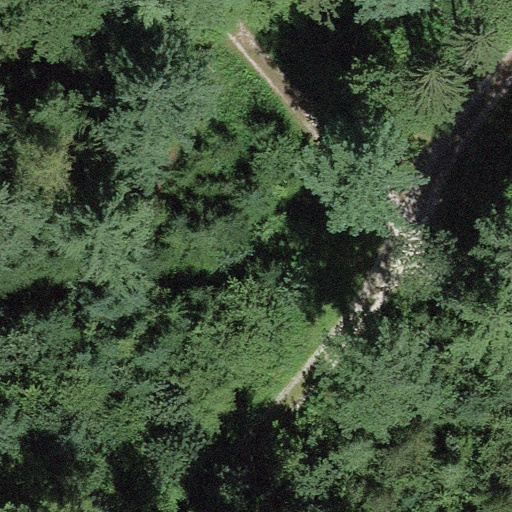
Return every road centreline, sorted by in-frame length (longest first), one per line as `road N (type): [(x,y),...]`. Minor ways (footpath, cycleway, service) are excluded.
road 1 (track): [(511,335),(421,216),(322,357),(188,511)]
road 2 (track): [(249,0),(421,216),(511,62)]
